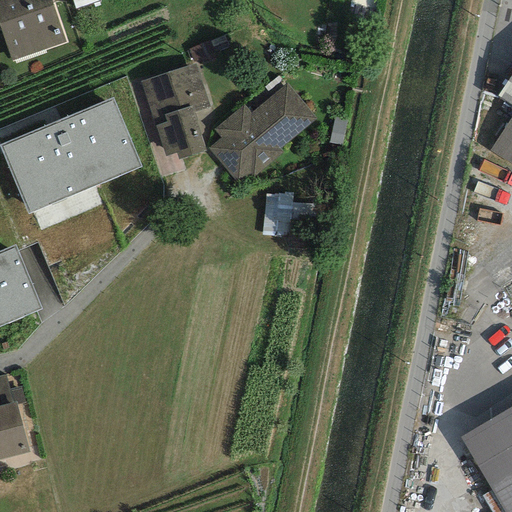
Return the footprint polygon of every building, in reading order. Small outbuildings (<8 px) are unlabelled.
[(50,0),(0,0),(0,29),(11,60),(65,42),(50,0)] [(98,0),(71,0),(75,9),(99,1),(98,0)] [(195,63),(139,81),(154,128),(156,127),(165,156),(177,153),(179,159),(205,150),(193,112),(210,107),(195,63)] [(220,138),(207,148),(235,182),(248,172),(252,177),(284,152),(280,148),(315,120),(286,85),(250,113),(243,104),(213,129),(220,138)] [(511,89),(503,102),(511,108),(511,142),(501,159),(511,166),(511,89)] [(111,97),(0,143),(0,150),(27,213),(141,165),(111,97)] [(348,120),(334,117),(328,143),(342,146),(348,120)] [(292,191),(264,194),(260,234),(286,236),(288,224),(290,203),(292,191)] [(314,206),(290,203),(288,224),(312,227),(314,206)] [(14,247),(0,252),(0,327),(41,310),(14,247)] [(0,459),(29,452),(16,406),(15,402),(12,403),(8,390),(4,375),(0,376),(0,459)] [(21,386),(8,390),(12,403),(15,402),(16,406),(26,403),(21,386)] [(511,511),(511,402),(461,432),(508,511),(511,511)]
